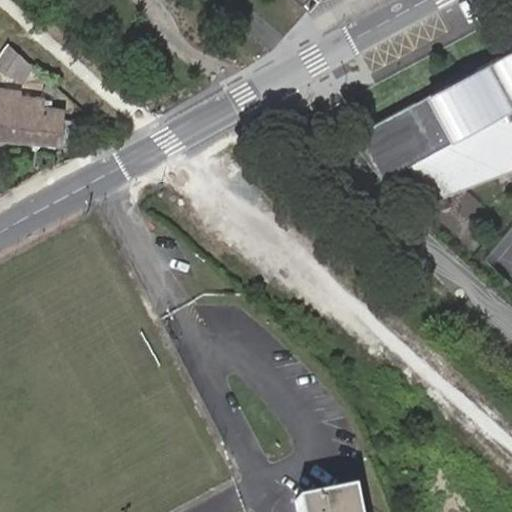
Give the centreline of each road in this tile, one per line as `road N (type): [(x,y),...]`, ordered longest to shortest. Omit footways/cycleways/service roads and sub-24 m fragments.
road 1 (residential): [(248,93),(511,319)]
road 2 (tertiary): [(248,93),(0,231)]
road 3 (tertiary): [(425,0),(248,93)]
